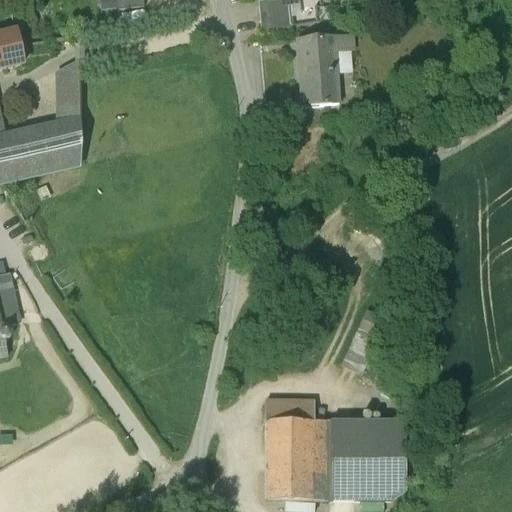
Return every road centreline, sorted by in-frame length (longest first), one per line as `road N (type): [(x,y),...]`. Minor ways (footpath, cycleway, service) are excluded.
road 1 (residential): [(223,0),(241,72),(245,163),(236,291),(200,465)]
road 2 (track): [(511,108),(236,291)]
